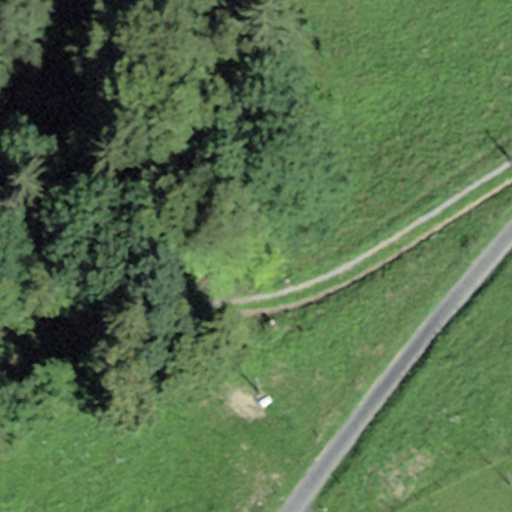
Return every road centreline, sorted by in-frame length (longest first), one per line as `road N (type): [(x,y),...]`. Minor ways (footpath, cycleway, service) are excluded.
road 1 (track): [(511,181),(315,295),(130,324),(0,386)]
road 2 (unclassified): [(511,250),(296,511)]
